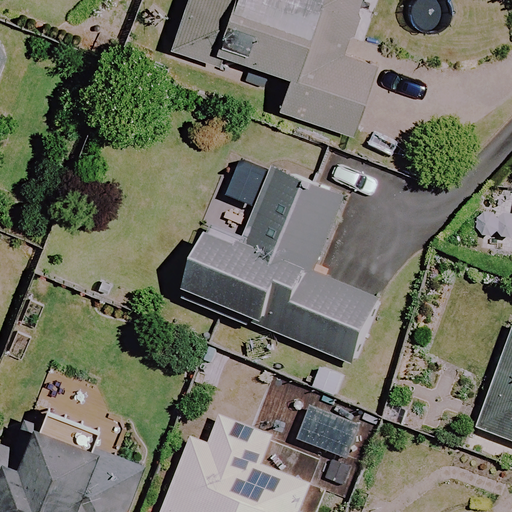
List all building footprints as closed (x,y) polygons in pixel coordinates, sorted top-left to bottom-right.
[(360,0),(188,0),(172,51),(215,65),(218,54),(289,77),(277,112),(352,136),(374,65),(343,55),(360,0)] [(346,206),(274,172),(239,246),(214,234),(187,293),(351,369),(380,305),(314,274),(346,206)] [(511,320),(472,444),(511,457),(511,320)] [(98,445),(30,418),(12,462),(0,457),(0,511),(122,511),(139,471),(95,453),(98,445)] [(271,438),(221,419),(210,447),(191,441),(165,511),(300,511),(310,486),(260,468),(271,438)]
